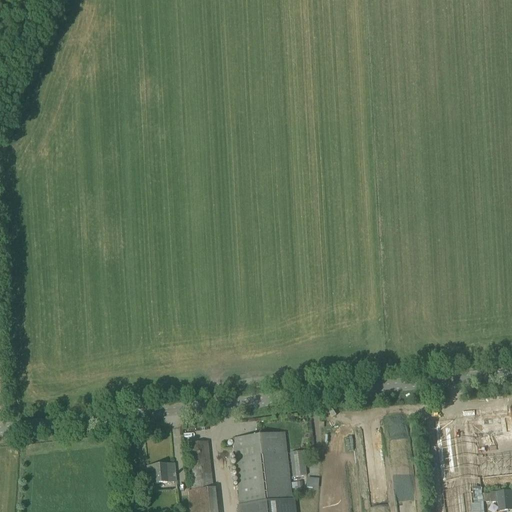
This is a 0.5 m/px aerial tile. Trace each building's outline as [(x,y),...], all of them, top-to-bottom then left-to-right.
[(475,439),(511,435),(511,407),(511,408),(511,413),(434,422),(441,484),(444,511),(484,511),(483,504),(498,502),(499,511),(501,511),(511,510),(511,495),(511,492),(482,496),(475,439)] [(405,428),(388,429),(389,438),(405,437),(405,428)] [(293,511),(292,500),(291,500),(283,434),(232,440),(240,506),(238,506),(239,511),(293,511)] [(211,479),(208,453),(207,443),(186,445),(190,482),(192,492),(212,489),(211,479)] [(305,477),(303,452),(290,454),(293,478),(305,477)] [(511,455),(480,459),(482,480),(511,476),(511,455)] [(146,468),(147,478),(148,485),(176,482),(174,465),(146,468)] [(318,489),(319,479),(307,478),(306,488),(318,489)] [(142,505),(150,504),(149,487),(141,488),(142,505)]
